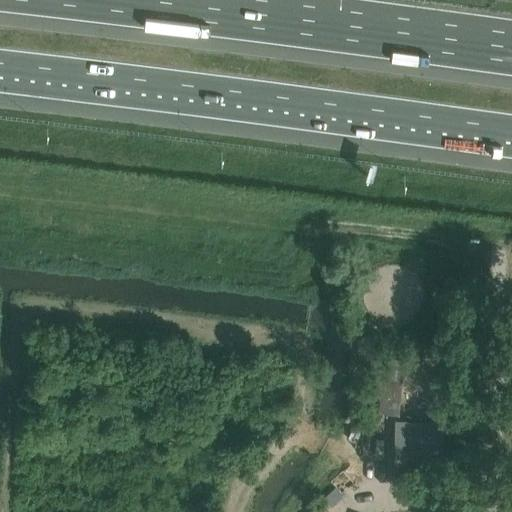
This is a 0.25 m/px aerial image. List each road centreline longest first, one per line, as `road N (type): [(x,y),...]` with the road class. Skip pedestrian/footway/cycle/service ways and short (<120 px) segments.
road 1 (motorway): [(0,71),(511,138)]
road 2 (motorway): [(104,0),(511,48)]
road 3 (unclassified): [(496,511),(500,257)]
